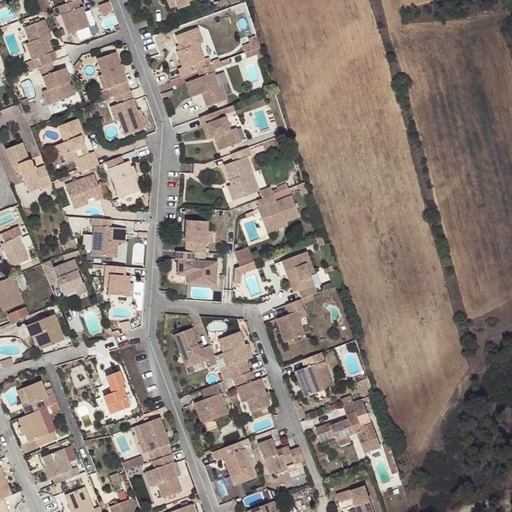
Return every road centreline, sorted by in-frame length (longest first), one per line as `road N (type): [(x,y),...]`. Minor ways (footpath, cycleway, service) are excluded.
road 1 (residential): [(150,301),(161,115),(117,0)]
road 2 (residential): [(315,474),(252,312),(150,301)]
road 3 (residential): [(213,511),(148,334),(150,301)]
